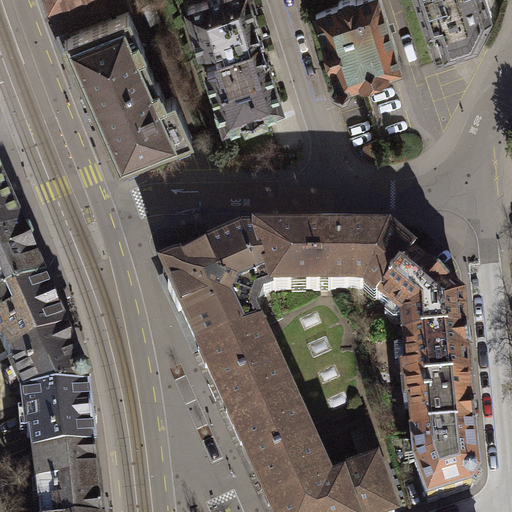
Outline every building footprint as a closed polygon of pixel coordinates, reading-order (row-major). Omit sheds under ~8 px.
[(259,34),(248,0),(203,0),(187,5),(201,47),(221,40),(223,46),(259,34)] [(350,77),(401,62),(381,0),(337,0),(337,1),(315,9),(335,72),(333,77),(334,82),(344,86),(350,77)] [(418,0),(434,51),(476,39),(491,9),(487,0),(418,0)] [(64,36),(92,98),(152,71),(142,48),(144,45),(128,10),(64,36)] [(281,101),(259,34),(223,46),(214,49),(218,61),(206,65),(224,121),(242,115),(245,124),(266,117),(263,107),(281,101)] [(164,99),(152,71),(92,98),(119,161),(191,134),(174,94),(164,99)] [(0,244),(20,236),(0,189),(0,244)] [(391,235),(257,237),(274,291),(365,288),(378,301),(415,257),(391,235)] [(0,305),(43,286),(20,236),(0,244),(0,305)] [(274,291),(257,237),(242,237),(226,245),(204,254),(203,250),(181,261),(182,265),(163,273),(177,305),(200,355),(257,328),(250,312),(256,296),(274,291)] [(415,257),(378,301),(402,321),(403,337),(467,332),(464,297),(415,257)] [(0,337),(10,360),(65,336),(43,286),(0,305),(0,337)] [(257,328),(200,355),(236,431),(292,406),(257,328)] [(467,332),(403,337),(406,367),(401,368),(402,385),(471,380),(467,332)] [(22,401),(86,395),(85,388),(87,385),(86,378),(81,376),(65,336),(10,360),(15,371),(10,374),(22,401)] [(471,380),(402,385),(403,404),(409,404),(411,432),(475,427),(471,380)] [(33,459),(94,453),(86,395),(22,401),(26,438),(31,438),(33,459)] [(292,406),(236,431),(271,508),(318,487),(327,483),(292,406)] [(475,427),(411,432),(413,463),(426,502),(471,487),(477,482),(479,473),(475,427)] [(47,511),(100,511),(94,453),(33,459),(38,510),(47,509),(47,511)] [(318,487),(271,508),(272,511),(393,511),(375,462),(337,476),(340,484),(320,492),(318,487)]
